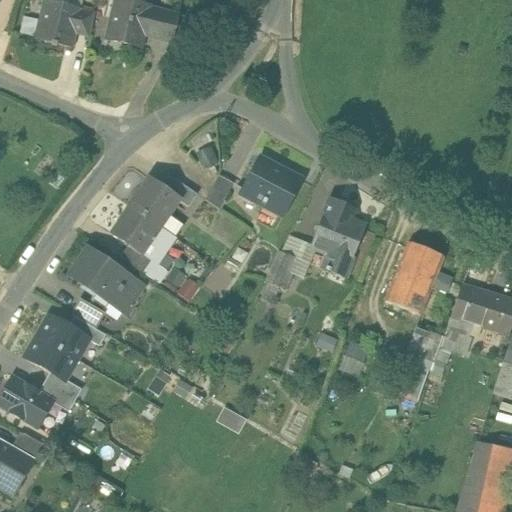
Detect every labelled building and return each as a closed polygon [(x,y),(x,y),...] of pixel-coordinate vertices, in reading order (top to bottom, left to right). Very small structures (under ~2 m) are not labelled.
[(151,8),(119,0),(114,0),(104,41),(141,50),(146,31),(160,35),(165,13),(151,9),(151,8)] [(81,10),(43,2),(34,41),(51,45),(51,46),(57,47),(57,46),(72,49),(75,34),(74,34),(79,12),(81,12),(81,10)] [(81,12),(79,12),(74,34),(75,34),(87,37),(92,15),(81,12)] [(178,16),(165,13),(160,35),(173,38),(178,16)] [(298,180),(258,159),(239,194),(280,216),(298,180)] [(218,177),(205,201),(219,211),(233,185),(218,177)] [(166,191),(149,180),(130,208),(160,228),(175,239),(184,226),(169,216),(179,202),(180,201),(166,191)] [(197,196),(174,180),(166,191),(180,201),(179,202),(188,208),(197,196)] [(308,242),(330,198),(320,193),(297,236),(308,242)] [(334,203),(328,219),(323,217),(311,246),(310,248),(315,250),(333,258),(328,271),(322,269),(322,270),(325,272),(329,274),(345,280),(353,259),(352,259),(365,227),(349,221),(353,211),(334,203)] [(160,228),(130,208),(111,236),(128,247),(141,256),(142,255),(160,228)] [(311,246),(288,237),(280,253),(297,260),(290,275),(303,280),(315,250),(310,248),(311,246)] [(443,258),(408,244),(385,303),(420,316),(431,290),(437,274),(443,258)] [(166,272),(142,255),(141,256),(128,247),(120,259),(157,284),(166,272)] [(142,288),(115,270),(116,269),(88,250),(69,278),(97,297),(90,306),(102,313),(108,304),(124,315),(142,288)] [(297,260),(280,253),(267,284),(279,290),(284,291),(290,275),(297,260)] [(453,281),(437,274),(431,290),(447,296),(453,281)] [(279,290),(267,284),(260,299),(272,304),(279,290)] [(511,326),(511,301),(461,286),(450,317),(509,336),(511,326)] [(90,306),(80,300),(71,315),(95,330),(104,315),(102,313),(90,306)] [(388,340),(352,323),(345,341),(380,357),(388,340)] [(443,338),(417,328),(407,354),(434,364),(440,346),(443,338)] [(470,340),(445,332),(443,338),(440,346),(465,354),(470,340)] [(511,365),(510,365),(503,363),(493,394),(511,400),(511,365)] [(427,374),(410,369),(404,387),(421,392),(427,374)] [(50,448),(23,435),(13,452),(33,464),(33,465),(39,468),(50,448)] [(13,452),(0,444),(0,487),(15,496),(33,465),(33,464),(13,452)] [(489,511),(495,479),(468,475),(465,486),(460,501),(457,511),(489,511)] [(465,486),(451,482),(447,497),(460,501),(465,486)]
